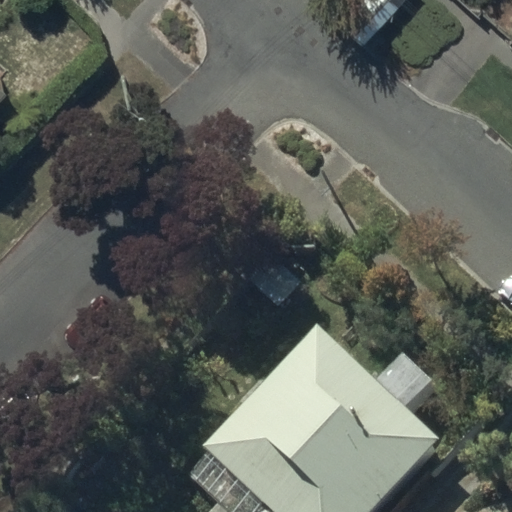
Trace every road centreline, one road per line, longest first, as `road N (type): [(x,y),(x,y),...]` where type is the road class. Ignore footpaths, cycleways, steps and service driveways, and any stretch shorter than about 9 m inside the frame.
road 1 (residential): [(289,20),(0,339)]
road 2 (residential): [(511,233),(289,20)]
